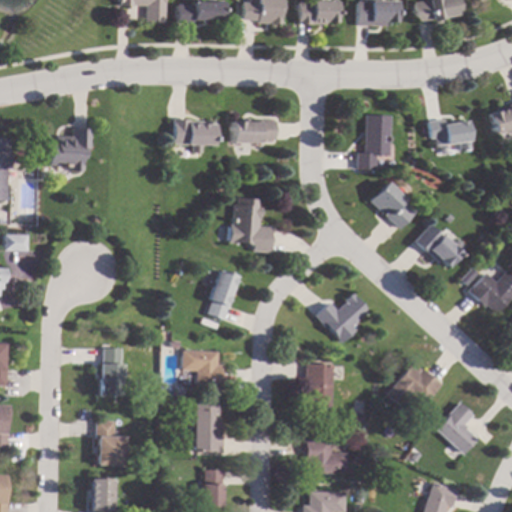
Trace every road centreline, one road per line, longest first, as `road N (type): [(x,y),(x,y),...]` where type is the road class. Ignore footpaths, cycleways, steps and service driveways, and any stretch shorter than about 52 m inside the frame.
road 1 (residential): [(511,54),(488,66),(109,77),(0,96)]
road 2 (residential): [(511,405),(333,243),(317,216),(304,146),(306,76)]
road 3 (residential): [(252,511),(256,332),(271,292),(333,243)]
road 4 (residential): [(37,511),(41,317),(77,278)]
